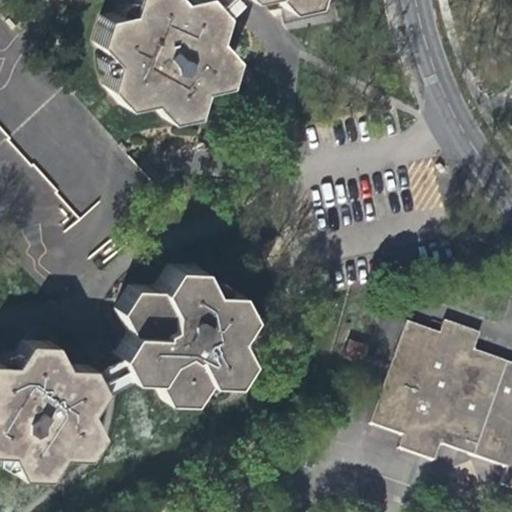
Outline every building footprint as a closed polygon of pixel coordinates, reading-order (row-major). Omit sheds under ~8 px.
[(211,35),(218,12),(208,0),(124,0),(123,7),(97,12),(91,35),(108,54),(100,77),(121,99),(145,94),(162,112),(188,107),(195,84),(219,79),(228,54),(211,35)] [(208,0),(218,12),(232,0),(208,0)] [(100,422),(117,383),(160,388),(170,406),(204,410),(213,389),(248,393),(250,389),(261,302),(225,297),(213,275),(162,269),(154,288),(124,285),(114,307),(130,336),(121,341),(118,363),(100,373),(74,369),(64,350),(32,346),(22,367),(0,364),(0,457),(18,460),(29,481),(57,484),(68,460),(98,463),(109,437),(100,422)] [(440,333),(425,328),(384,427),(406,435),(401,448),(435,461),(442,443),(509,467),(503,485),(511,487),(511,363),(496,358),(475,350),(481,334),(445,321),(440,333)] [(372,423),(384,427),(425,328),(408,322),(372,423)]
